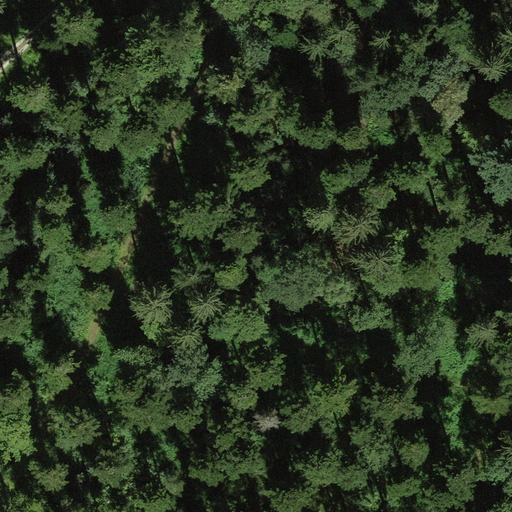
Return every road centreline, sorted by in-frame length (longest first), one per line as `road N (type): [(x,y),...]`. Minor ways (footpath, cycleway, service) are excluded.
road 1 (track): [(232,0),(216,96),(197,141),(107,279),(0,407)]
road 2 (track): [(197,141),(307,171),(489,185),(511,177)]
